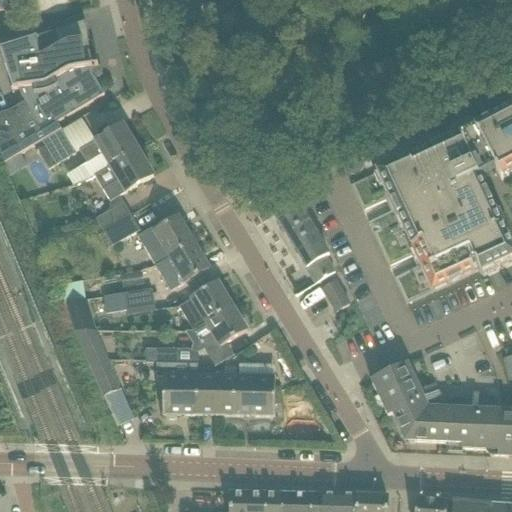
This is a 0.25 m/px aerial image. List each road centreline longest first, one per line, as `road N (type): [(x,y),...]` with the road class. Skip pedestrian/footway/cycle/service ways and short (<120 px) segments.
road 1 (residential): [(329,386),(165,112),(128,0)]
road 2 (tertiary): [(367,478),(18,466)]
road 3 (residential): [(329,386),(511,297)]
road 4 (tertiary): [(511,485),(367,478)]
